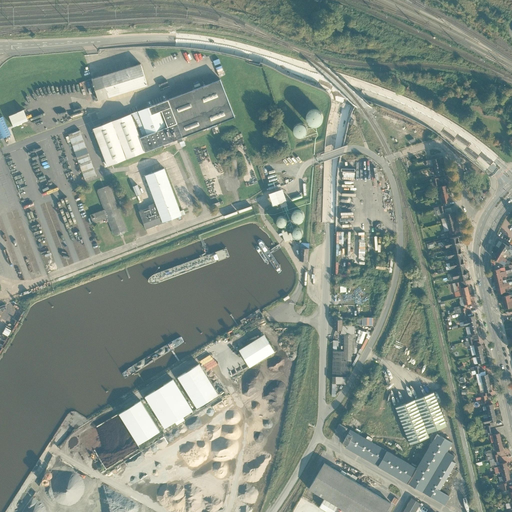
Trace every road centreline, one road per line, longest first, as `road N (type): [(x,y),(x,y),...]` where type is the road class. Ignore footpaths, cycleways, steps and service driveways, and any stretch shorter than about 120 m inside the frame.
road 1 (residential): [(346,85),(331,160),(322,415),(270,511)]
road 2 (secondary): [(0,47),(174,39),(247,52),(346,85)]
road 3 (unclassified): [(251,201),(21,288)]
road 4 (secondary): [(346,85),(439,124),(511,182)]
road 5 (secondary): [(511,191),(481,239),(490,321)]
